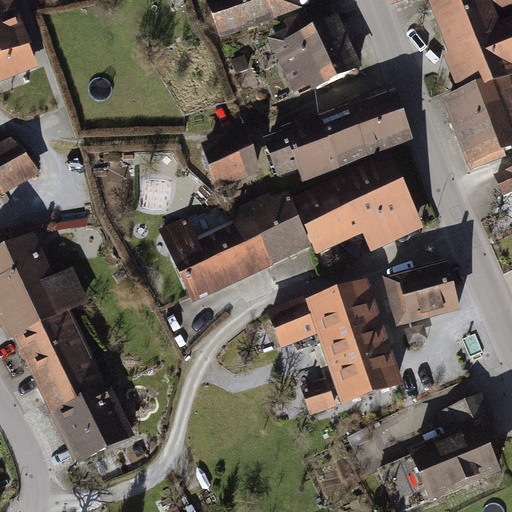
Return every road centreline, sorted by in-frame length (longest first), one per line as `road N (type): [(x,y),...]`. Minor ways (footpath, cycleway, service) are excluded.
road 1 (residential): [(511,339),(376,0)]
road 2 (residential): [(36,511),(36,467),(0,393)]
